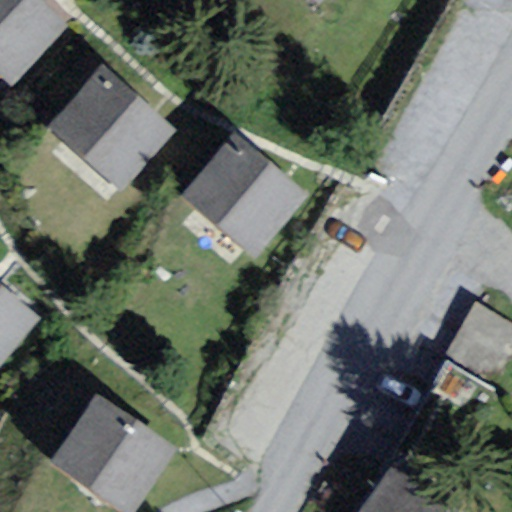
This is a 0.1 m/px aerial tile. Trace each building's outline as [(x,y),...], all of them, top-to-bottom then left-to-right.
[(0,0),(0,81),(42,27),(6,0),(0,0)] [(142,133),(76,83),(33,138),(100,189),(142,133)] [(269,199),(210,150),(167,203),(225,251),(269,199)] [(0,354),(24,316),(0,301),(0,354)] [(140,444),(75,411),(48,464),(112,497),(140,444)] [(459,511),(389,472),(365,511),(459,511)]
